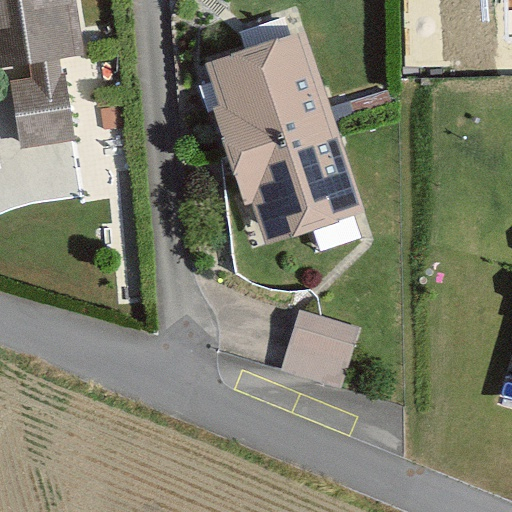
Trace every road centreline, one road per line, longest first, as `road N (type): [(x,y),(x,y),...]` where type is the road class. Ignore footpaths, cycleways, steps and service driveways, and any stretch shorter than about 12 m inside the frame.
road 1 (residential): [(156,0),(197,393)]
road 2 (residential): [(197,393),(474,511)]
road 3 (residential): [(0,327),(197,393)]
